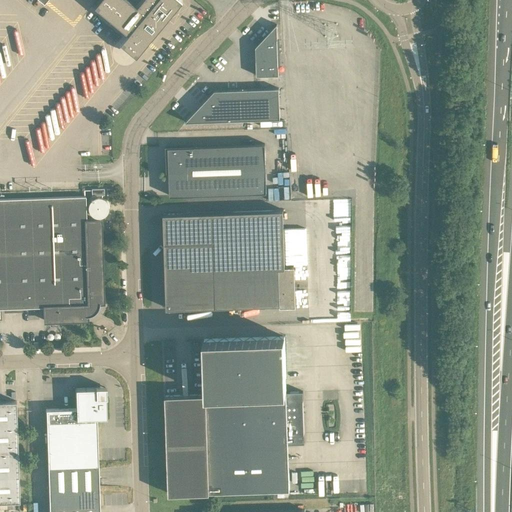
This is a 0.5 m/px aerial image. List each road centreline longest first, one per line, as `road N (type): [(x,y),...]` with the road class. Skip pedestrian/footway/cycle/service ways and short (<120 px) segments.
road 1 (motorway): [(507,0),(488,320),(489,511)]
road 2 (secondary): [(424,511),(418,68)]
road 3 (unclassified): [(134,355),(128,147),(135,127),(248,0)]
road 4 (unknown): [(311,338),(316,452),(339,453),(347,438),(345,392),(324,356)]
road 5 (unknown): [(48,173),(203,0)]
road 6 (motorway): [(511,321),(501,511)]
road 7 (unknown): [(133,331),(274,327),(311,338)]
road 8 (unclassified): [(140,511),(134,355)]
road 9 (unclassified): [(0,361),(134,355)]
road 10 (unknown): [(21,0),(44,23),(47,43),(0,103)]
